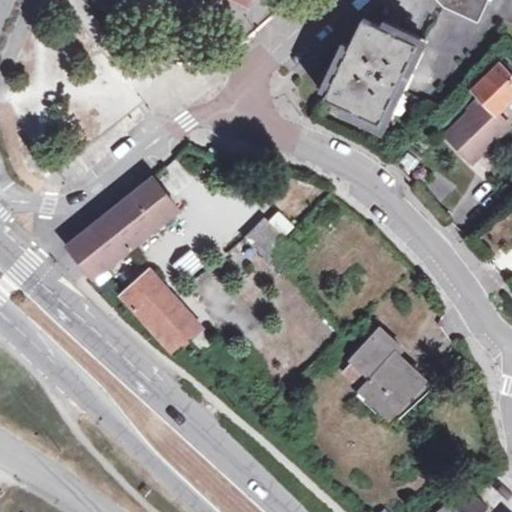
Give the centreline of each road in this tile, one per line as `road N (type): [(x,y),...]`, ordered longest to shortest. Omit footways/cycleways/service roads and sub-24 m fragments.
road 1 (secondary): [(287,511),(0,243)]
road 2 (residential): [(507,348),(368,182),(234,104)]
road 3 (secondary): [(0,309),(203,511)]
road 4 (residential): [(3,190),(48,206),(88,201),(186,123),(234,104)]
road 5 (residential): [(234,104),(269,53),(331,0)]
